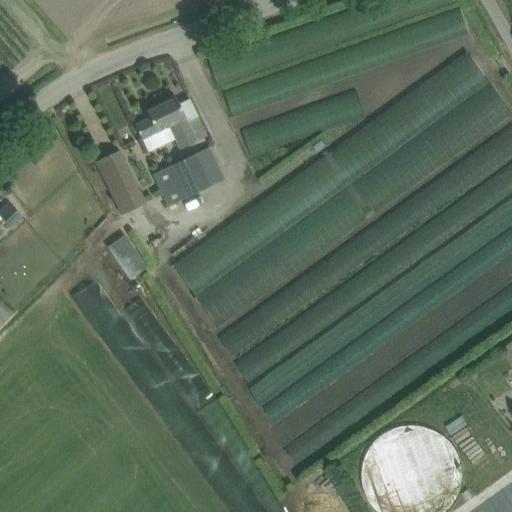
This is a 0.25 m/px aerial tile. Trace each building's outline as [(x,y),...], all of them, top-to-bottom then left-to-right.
[(299,77),(233,95),(242,125),(315,106),(307,77),(299,80),(299,77)] [(180,150),(196,142),(192,133),(175,98),(145,112),(148,119),(134,126),(141,140),(168,127),(180,150)] [(121,216),(144,204),(118,151),(95,163),(121,216)] [(209,187),(202,173),(194,155),(152,175),(161,193),(168,207),(209,187)] [(4,214),(12,223),(20,216),(12,207),(4,214)] [(132,238),(112,254),(136,286),(156,270),(132,238)] [(94,319),(112,305),(98,287),(80,301),(94,319)] [(8,304),(0,312),(0,337),(21,318),(8,304)] [(511,341),(502,348),(511,365),(511,341)] [(472,496),(468,490),(462,494),(466,500),(472,496)]
